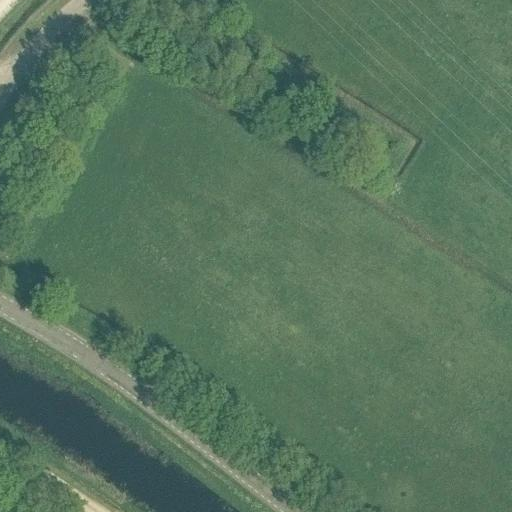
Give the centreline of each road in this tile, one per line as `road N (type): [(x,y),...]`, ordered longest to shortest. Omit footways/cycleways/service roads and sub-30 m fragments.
road 1 (tertiary): [(292,511),(113,373),(0,307)]
road 2 (unclassified): [(0,99),(32,49),(89,0)]
